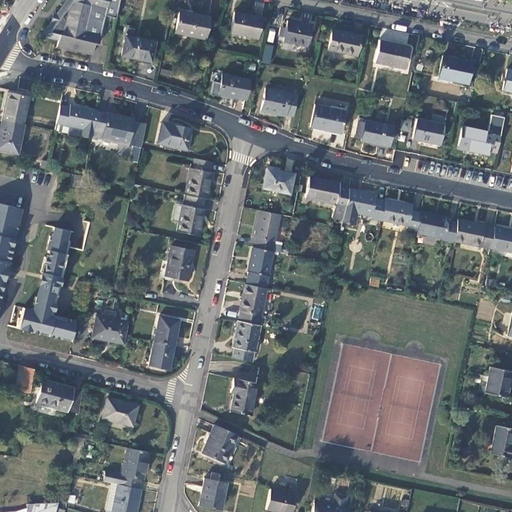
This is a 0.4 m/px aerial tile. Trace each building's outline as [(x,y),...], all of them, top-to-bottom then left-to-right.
[(94,43),(98,44),(104,14),(116,17),(120,0),(67,0),(56,15),(57,15),(56,21),(52,20),(42,35),(59,39),(58,46),(92,53),(94,43)] [(208,17),(180,11),(175,32),(204,39),(208,17)] [(261,18),(234,12),(229,32),(256,38),(261,18)] [(311,26),(288,21),(283,41),(306,46),(311,26)] [(359,36),(331,30),(327,50),(355,56),(359,36)] [(155,41),(126,35),(122,55),(150,61),(155,41)] [(408,47),(379,41),(375,62),(403,68),(408,47)] [(264,44),(261,62),(270,64),(273,45),(264,44)] [(470,63),(442,57),(438,78),(466,84),(470,63)] [(511,71),(505,70),(501,90),(511,91),(511,71)] [(247,80),(222,75),(218,94),(243,99),(247,80)] [(265,88),(260,110),(284,116),(285,113),(292,115),(295,97),(289,96),(289,94),(265,88)] [(8,92),(3,119),(23,123),(28,96),(8,92)] [(343,111),(314,105),(309,126),(339,133),(343,111)] [(55,130),(91,137),(96,113),(97,112),(70,106),(70,109),(60,106),(55,130)] [(91,137),(140,147),(145,124),(132,122),(133,119),(106,114),(106,115),(96,113),(91,137)] [(0,150),(18,154),(24,123),(23,123),(3,119),(0,133),(0,150)] [(443,124),(416,119),(412,138),(439,144),(443,124)] [(391,127),(365,121),(361,140),(387,146),(391,127)] [(190,128),(160,122),(156,143),(185,149),(190,128)] [(489,152),(497,153),(502,132),(494,130),(493,133),(462,127),(458,148),(488,155),(489,152)] [(188,168),(183,194),(186,195),(204,198),(205,199),(211,172),(209,172),(211,162),(193,158),(191,168),(188,168)] [(295,174),(268,168),(264,187),(291,193),(295,174)] [(337,203),(334,217),(343,219),(345,210),(346,207),(349,190),(340,188),(341,184),(310,177),(306,196),(337,203)] [(346,207),(345,210),(343,219),(343,222),(355,224),(358,212),(373,215),(372,218),(382,220),(386,202),(376,200),(377,196),(349,190),(346,207)] [(177,221),(176,230),(198,235),(203,208),(202,208),(204,198),(186,195),(184,204),(175,202),(171,220),(177,221)] [(408,229),(418,231),(422,213),(412,211),(413,206),(386,200),(386,202),(382,220),(409,225),(408,229)] [(0,287),(18,210),(15,210),(15,207),(0,202),(0,287)] [(273,251),(281,214),(261,210),(256,237),(258,238),(256,247),(273,251)] [(444,240),(453,242),(454,240),(457,223),(447,221),(448,217),(422,212),(422,213),(418,231),(418,233),(444,238),(444,240)] [(454,240),(490,248),(494,229),(485,227),(485,225),(458,220),(457,223),(454,240)] [(18,327),(70,340),(75,319),(65,317),(64,320),(47,316),(68,230),(53,226),(51,235),(49,235),(45,249),(47,249),(46,256),(44,256),(40,271),(44,272),(38,296),(34,295),(30,312),(22,310),(18,327)] [(511,230),(495,227),(494,229),(490,248),(511,252),(511,230)] [(192,250),(170,245),(164,276),(186,280),(192,250)] [(266,287),(274,251),(273,251),(256,247),(253,247),(248,271),(250,271),(248,284),(266,287)] [(259,325),(267,288),(266,287),(248,284),(246,283),(240,311),(242,311),(240,320),(259,325)] [(126,320),(96,314),(92,334),(110,338),(109,340),(122,342),(126,320)] [(159,317),(154,341),(173,345),(178,320),(159,317)] [(235,348),(233,357),(254,362),(262,325),(259,325),(240,320),(239,320),(233,348),(235,348)] [(168,369),(173,345),(154,341),(149,366),(168,369)] [(19,365),(15,390),(29,392),(33,369),(19,365)] [(509,370),(491,366),(485,391),(506,395),(509,384),(506,384),(509,370)] [(236,392),(232,411),(252,415),(258,383),(235,378),(232,391),(236,392)] [(57,408),(79,414),(82,391),(42,379),(36,402),(38,402),(37,408),(37,411),(52,415),(57,408)] [(136,406),(107,399),(102,418),(130,426),(136,406)] [(511,427),(497,425),(491,453),(511,457),(511,427)] [(225,469),(239,438),(212,426),(200,454),(222,464),(220,467),(225,469)] [(104,470),(102,481),(110,482),(137,488),(139,478),(142,479),(147,452),(126,447),(121,474),(104,470)] [(227,484),(205,480),(200,507),(221,511),(227,484)] [(110,482),(103,511),(135,511),(140,489),(137,488),(110,482)] [(292,511),(296,495),(272,490),(268,509),(282,511),(292,511)] [(349,511),(351,506),(347,505),(349,497),(336,494),(334,504),(318,501),(315,511),(349,511)] [(56,511),(59,503),(51,503),(51,502),(36,504),(33,511),(56,511)]
